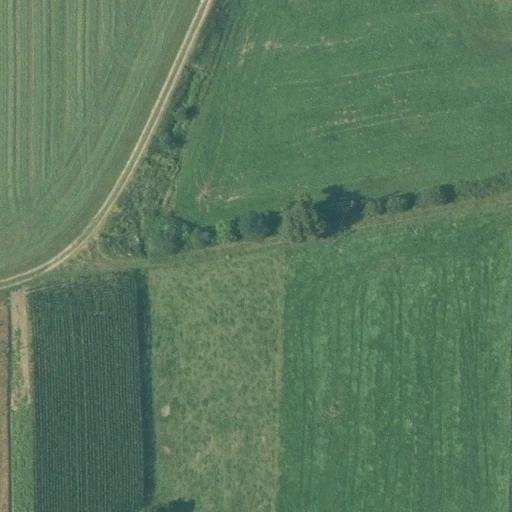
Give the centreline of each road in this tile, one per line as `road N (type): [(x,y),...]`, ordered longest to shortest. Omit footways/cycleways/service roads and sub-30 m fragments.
road 1 (track): [(81,241),(102,262),(134,264),(511,200)]
road 2 (track): [(0,286),(55,263),(81,241),(152,126),(206,0)]
